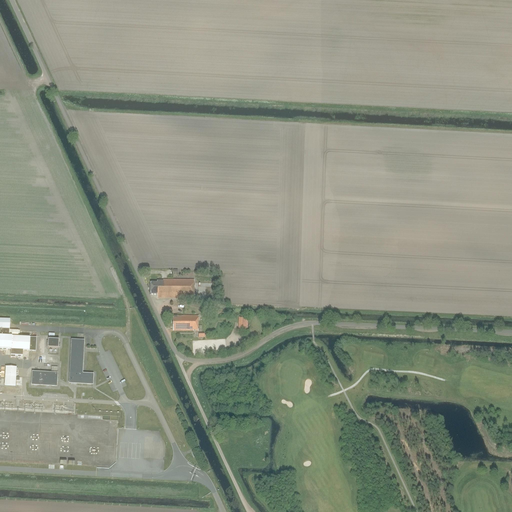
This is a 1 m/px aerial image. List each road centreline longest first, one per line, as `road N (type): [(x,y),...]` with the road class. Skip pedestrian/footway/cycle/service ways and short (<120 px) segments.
road 1 (track): [(511,131),(59,102)]
road 2 (tertiary): [(180,356),(11,0)]
road 3 (tertiary): [(511,332),(312,322),(223,359),(180,356)]
road 4 (unclassified): [(248,511),(180,356)]
